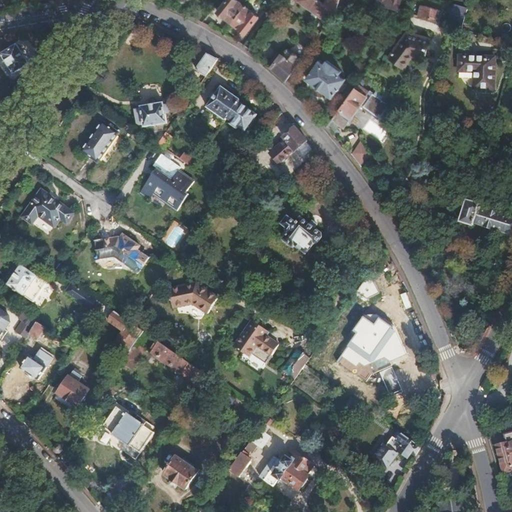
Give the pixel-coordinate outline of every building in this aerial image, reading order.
[(258,17),(236,0),(226,0),(218,12),(245,34),(258,17)] [(336,13),(327,6),(318,0),(298,0),(297,2),(328,24),(336,13)] [(336,13),(339,0),(328,0),(327,6),(336,13)] [(349,9),(351,0),(339,0),(339,3),(343,5),(342,7),(349,9)] [(398,10),(401,0),(376,0),(376,3),(398,10)] [(462,29),(469,7),(456,3),(450,25),(462,29)] [(440,22),(443,12),(423,6),(419,16),(440,22)] [(311,47),(320,35),(320,34),(311,28),(302,41),(311,47)] [(422,63),(429,41),(406,35),(388,59),(403,71),(411,59),(422,63)] [(28,64),(16,45),(1,54),(13,73),(28,64)] [(302,60),(290,51),(287,51),(282,57),(281,56),(272,68),(274,70),(281,76),(286,82),(302,60)] [(205,78),(218,60),(216,59),(210,55),(208,54),(201,64),(200,63),(196,68),(197,69),(196,71),(205,78)] [(495,61),(458,56),(456,71),(474,73),(472,90),(491,92),(495,61)] [(345,79),(319,61),(306,78),(332,97),(345,79)] [(368,69),(358,62),(354,67),(355,68),(351,73),(360,80),(368,69)] [(385,104),(372,94),(371,95),(368,93),(369,91),(358,83),(327,125),(328,127),(333,132),(339,123),(343,126),(347,120),(349,121),(353,116),(350,114),(360,101),(364,103),(362,105),(377,115),(385,104)] [(225,121),(240,101),(222,88),(207,108),(225,121)] [(246,133),(258,117),(239,103),(227,119),(246,133)] [(166,124),(163,104),(140,108),(142,117),(135,118),(135,124),(137,126),(142,125),(145,128),(166,124)] [(96,162),(118,133),(103,122),(81,151),(96,162)] [(284,162),(307,142),(298,131),(295,128),(284,138),(286,141),(278,148),(274,144),(268,150),(271,153),(271,156),(279,164),(280,164),(282,164),(284,162)] [(165,148),(171,140),(164,135),(158,144),(159,144),(165,148)] [(359,165),(373,151),(361,139),(350,153),(358,164),(359,165)] [(192,168),(196,162),(184,153),(180,159),(192,168)] [(157,169),(166,157),(161,154),(152,166),(157,169)] [(181,168),(166,157),(139,194),(147,199),(153,191),(163,198),(161,200),(177,212),(189,195),(186,193),(194,182),(178,171),(181,168)] [(226,192),(219,187),(216,190),(223,195),(226,192)] [(40,191),(21,217),(30,223),(37,214),(53,226),(60,216),(66,220),(71,213),(40,191)] [(414,213),(406,200),(391,210),(399,222),(414,213)] [(511,217),(497,213),(497,212),(497,211),(496,210),(495,209),(494,209),(492,209),(491,209),(490,211),(479,207),(480,205),(468,201),(461,221),(473,225),(475,222),(511,233),(511,217)] [(318,243),(322,238),(321,233),(302,219),(298,224),(289,218),(284,224),(293,231),(285,240),(294,246),(295,244),(307,253),(314,244),(318,243)] [(136,250),(139,246),(122,234),(119,238),(117,237),(92,240),(95,260),(113,257),(137,274),(148,259),(136,250)] [(184,250),(190,242),(184,238),(180,243),(184,250)] [(382,267),(388,259),(384,256),(378,264),(382,267)] [(46,282),(22,266),(9,284),(33,301),(46,282)] [(97,299),(75,284),(69,293),(90,308),(92,305),(92,306),(97,299)] [(210,316),(221,300),(200,284),(172,289),(175,308),(195,305),(210,316)] [(99,310),(103,303),(97,299),(92,306),(99,310)] [(109,320),(115,311),(109,307),(103,303),(99,310),(96,315),(107,323),(109,320)] [(144,331),(115,311),(109,320),(123,330),(115,342),(129,352),(144,331)] [(25,341),(38,322),(23,312),(20,317),(18,318),(25,323),(16,336),(25,341)] [(375,323),(364,315),(353,330),(359,334),(343,357),(366,373),(408,355),(396,328),(380,317),(375,323)] [(264,367),(279,344),(268,337),(271,332),(253,320),(234,347),(264,367)] [(44,338),(50,330),(38,322),(29,335),(37,340),(40,336),(44,338)] [(177,354),(159,342),(158,345),(155,343),(152,348),(154,350),(152,352),(199,384),(206,374),(177,354)] [(20,369),(38,381),(47,367),(36,360),(41,351),(36,348),(30,356),(29,355),(20,369)] [(299,374),(310,358),(298,349),(286,365),(287,366),(298,374),(299,374)] [(128,366),(137,354),(131,350),(129,352),(122,362),(128,366)] [(298,374),(287,366),(284,370),(295,378),(298,374)] [(89,390),(78,382),(82,376),(73,370),(58,392),(78,406),(89,390)] [(37,391),(44,395),(49,386),(42,382),(37,391)] [(145,417),(123,402),(122,402),(112,396),(101,413),(110,419),(110,421),(131,436),(132,434),(143,441),(154,425),(145,418),(145,417)] [(343,424),(360,402),(352,397),(335,419),(343,424)] [(269,426),(273,420),(268,417),(264,422),(269,426)] [(247,456),(269,426),(264,422),(242,453),(247,456)] [(422,446),(399,430),(387,446),(398,453),(400,451),(408,457),(412,451),(417,455),(422,446)] [(511,443),(507,444),(507,443),(496,446),(503,473),(511,471),(511,443)] [(273,458),(259,478),(269,485),(274,478),(276,479),(279,474),(295,485),(303,473),(301,472),(308,461),(288,447),(284,454),(283,453),(277,461),(273,458)] [(240,476),(252,459),(247,456),(242,453),(228,473),(230,475),(233,471),(240,476)] [(203,475),(176,456),(163,474),(191,493),(203,475)] [(380,482),(391,490),(399,479),(388,471),(380,482)] [(462,511),(460,500),(444,503),(445,511),(462,511)]
